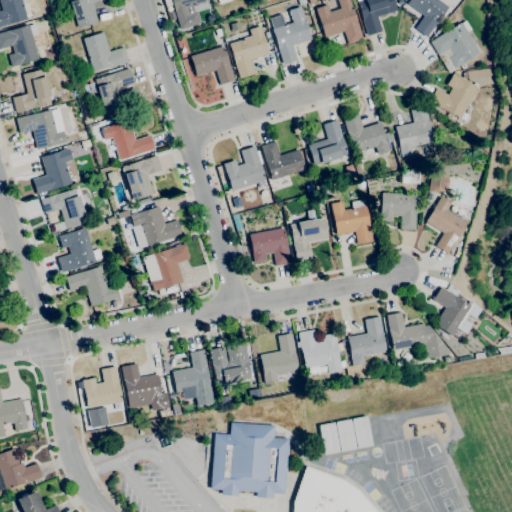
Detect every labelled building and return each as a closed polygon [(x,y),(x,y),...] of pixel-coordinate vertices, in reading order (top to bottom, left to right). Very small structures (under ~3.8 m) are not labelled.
[(0,26),(0,0),(27,0),(32,16),(26,18),(26,19),(0,26)] [(77,28),(67,0),(96,0),(90,2),(96,21),(77,28)] [(175,19),(169,0),(206,0),(207,1),(185,8),(187,15),(175,19)] [(347,44),(342,31),(323,37),(314,8),(326,4),(325,1),(328,0),(348,0),(361,39),(347,44)] [(366,35),(355,1),(356,1),(355,0),(392,0),(393,2),(398,0),(400,6),(394,8),(395,10),(376,17),(381,31),(366,35)] [(425,37),(413,28),(422,16),(405,3),(407,0),(449,0),(451,1),(425,37)] [(282,64),(278,53),(275,54),(273,47),(276,47),(270,29),(291,22),(287,10),(299,6),(310,39),(291,45),(296,60),(282,64)] [(448,73),(429,42),(459,22),(459,23),(464,20),(470,29),(465,32),(478,52),(454,67),(454,69),(448,73)] [(10,67),(6,55),(12,53),(10,45),(0,48),(0,32),(27,24),(27,25),(34,23),(37,33),(30,35),(37,58),(10,67)] [(239,78),(227,43),(250,36),(248,29),(259,26),(268,53),(248,59),(253,73),(239,78)] [(92,73),(81,38),(102,32),(108,51),(122,47),(127,62),(92,73)] [(219,84),(214,70),(194,76),(188,56),(222,45),(233,80),(219,84)] [(478,85),(467,79),(462,77),(463,72),(466,71),(465,70),(492,67),(494,83),(478,85)] [(105,113),(94,79),(128,68),(132,82),(118,87),(124,106),(105,113)] [(14,113),(10,97),(25,93),(20,74),(41,69),(50,104),(14,113)] [(459,119),(428,101),(435,88),(447,94),(450,88),(445,85),(452,73),(477,87),(459,119)] [(398,149),(394,126),(412,122),(409,109),(424,106),(432,142),(398,149)] [(35,149),(31,130),(17,133),(14,118),(49,109),(55,132),(62,130),(65,142),(35,149)] [(354,161),(341,119),(357,114),(361,127),(379,122),(387,150),(376,153),(377,155),(354,161)] [(308,166),(303,149),(307,148),(306,144),(325,138),(320,124),(335,119),(346,154),(308,166)] [(111,161),(104,140),(103,140),(100,129),(127,120),(134,139),(148,135),(153,149),(118,160),(117,159),(111,161)] [(92,139),(88,126),(95,124),(99,137),(92,139)] [(300,144),(297,132),(303,130),(307,142),(300,144)] [(273,182),(272,179),(271,179),(259,146),(273,141),(278,155),(297,149),(304,168),(279,177),(280,179),(273,182)] [(230,191),(221,163),(233,159),(235,165),(242,163),(238,150),(253,145),(255,150),(257,150),(261,163),(259,164),(265,180),(263,180),(265,186),(255,189),(253,183),(230,191)] [(38,196),(37,193),(35,194),(30,179),(44,175),(39,157),(67,148),(71,159),(63,162),(70,183),(47,190),(48,193),(38,196)] [(131,200),(120,166),(155,155),(160,170),(146,175),(152,193),(131,200)] [(435,192),(426,191),(430,170),(447,173),(446,178),(447,179),(445,188),(444,192),(435,191),(435,192)] [(307,192),(305,186),(311,183),(314,190),(307,192)] [(54,230),(52,224),(62,221),(60,214),(47,218),(46,213),(43,214),(39,199),(73,188),(84,222),(64,229),(64,227),(54,230)] [(414,230),(398,229),(399,216),(391,215),(391,221),(378,221),(380,192),(416,194),(414,230)] [(446,253),(433,246),(441,233),(423,222),(439,196),(449,203),(445,209),(465,222),(452,242),(453,242),(452,243),(453,244),(450,249),(449,249),(446,253)] [(355,244),(353,231),(335,235),(328,203),(341,201),(342,209),(351,207),(349,201),(362,199),(363,205),(364,205),(371,241),(355,244)] [(137,248),(130,226),(131,225),(126,209),(148,202),(150,208),(155,207),(158,207),(163,223),(176,219),(180,235),(137,248)] [(294,261),(287,224),(295,223),(295,222),(307,220),(305,210),(312,209),(314,219),(322,217),(323,220),(327,220),(329,229),(325,230),(327,238),(306,242),(309,258),(294,261)] [(241,220),(239,214),(245,212),(247,218),(241,220)] [(107,225),(105,219),(112,216),(114,223),(107,225)] [(60,272),(55,258),(69,253),(66,246),(60,248),(57,236),(83,227),(94,261),(60,272)] [(274,266),(271,252),(263,254),(264,260),(253,262),(247,234),(282,227),(289,263),(274,266)] [(153,291),(149,280),(148,281),(140,257),(183,243),(188,258),(175,262),(181,281),(153,291)] [(131,267),(129,258),(136,256),(139,265),(131,267)] [(89,306),(83,286),(68,291),(64,277),(99,266),(106,288),(113,286),(117,297),(89,306)] [(450,336),(432,324),(443,307),(431,299),(439,286),(444,290),(448,284),(469,300),(468,301),(470,302),(470,301),(479,309),(473,318),(467,314),(464,319),(470,324),(464,333),(456,328),(450,336)] [(390,350),(384,314),(400,312),(402,327),(422,323),(426,344),(390,350)] [(351,366),(346,337),(365,333),(362,319),(378,316),(382,334),(381,334),(384,351),(361,356),(363,363),(351,366)] [(306,375),(304,368),(303,368),(296,332),(312,330),(314,343),(322,341),(320,336),(333,333),(340,371),(327,373),(325,364),(317,365),(318,372),(306,375)] [(433,343),(427,337),(433,332),(439,338),(433,343)] [(511,352),(497,355),(496,349),(511,346),(511,339),(505,334),(507,332),(511,336),(511,352)] [(263,383),(261,371),(258,371),(259,377),(256,377),(255,372),(253,362),(259,361),(258,355),(278,351),(276,336),(290,333),(297,369),(295,370),(297,377),(275,381),(263,383)] [(214,385),(211,364),(210,365),(208,349),(223,347),(225,361),(227,361),(224,346),(244,343),(249,378),(242,379),(242,381),(224,384),(224,383),(214,385)] [(185,397),(184,391),(174,393),(170,371),(191,367),(188,352),(202,349),(209,386),(208,386),(209,392),(185,397)] [(151,410),(149,404),(129,408),(127,401),(126,401),(119,366),(135,363),(138,377),(156,374),(160,393),(165,392),(168,408),(161,409),(161,408),(151,410)] [(102,412),(101,405),(85,408),(80,380),(93,378),(94,383),(102,382),(99,369),(114,366),(120,401),(117,402),(119,409),(102,412)] [(262,394),(261,387),(274,384),(275,391),(262,394)] [(249,398),(247,390),(258,388),(259,396),(249,398)] [(217,404),(216,398),(229,395),(230,401),(217,404)] [(0,436),(0,402),(20,398),(26,428),(14,430),(12,422),(1,424),(4,436),(0,436)] [(173,415),(170,405),(176,403),(179,413),(173,415)] [(85,409),(88,428),(106,425),(103,406),(85,409)] [(159,417),(157,411),(168,409),(169,415),(159,417)] [(355,448),(349,419),(365,416),(371,445),(355,448)] [(339,452),(333,422),(349,419),(354,449),(339,452)] [(271,498),(254,497),(255,492),(237,491),(236,495),(219,494),(220,489),(208,489),(212,433),(228,434),(228,422),(272,425),(272,437),(287,438),(283,494),(272,493),(271,498)] [(323,455),(317,425),(332,422),(338,452),(323,455)] [(4,489),(0,477),(0,452),(12,448),(18,463),(21,462),(23,467),(35,463),(40,477),(25,482),(4,489)] [(290,511),(291,503),(304,467),(340,479),(357,490),(375,511),(290,511)] [(20,511),(15,499),(33,491),(35,490),(44,509),(54,505),(57,511),(20,511)]
